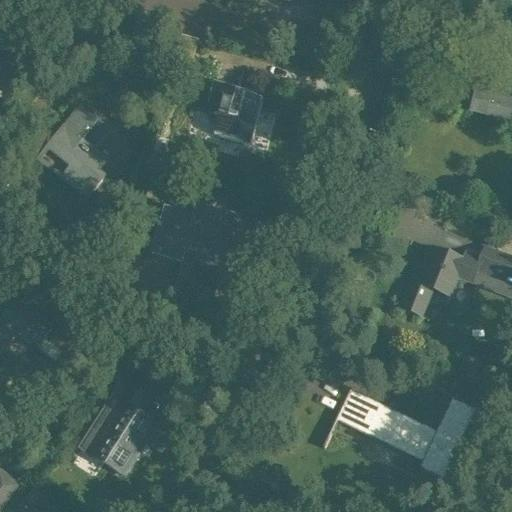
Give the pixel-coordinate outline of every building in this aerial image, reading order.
[(55,17),(52,35),(76,38),(79,20),(69,19),(55,17)] [(503,57),(511,59),(511,58),(511,35),(509,35),(503,57)] [(182,37),(170,81),(192,87),(196,73),(189,71),(197,42),(182,37)] [(502,79),(481,73),(471,112),(511,122),(511,102),(497,99),(502,79)] [(264,101),(238,94),(239,89),(214,82),(209,103),(213,104),(210,115),(220,117),(215,136),(243,144),(245,136),(254,138),(264,101)] [(93,154),(111,132),(79,108),(37,162),(38,163),(48,150),(58,158),(59,157),(74,169),(63,182),(79,194),(77,197),(84,202),(86,199),(87,200),(103,181),(107,176),(99,170),(105,163),(93,154)] [(198,207),(195,216),(164,207),(150,255),(183,264),(185,256),(195,259),(195,261),(206,265),(206,264),(215,266),(238,219),(227,216),(227,215),(198,207)] [(419,265),(401,311),(422,319),(433,291),(450,297),(457,281),(471,287),(476,274),(511,288),(511,242),(502,238),(496,253),(486,249),(485,251),(484,250),(480,260),(466,254),(462,262),(434,251),(427,268),(419,265)] [(80,347),(15,302),(0,323),(0,357),(1,358),(16,337),(37,352),(44,341),(62,353),(54,364),(64,371),(80,347)] [(132,383),(119,403),(108,421),(113,424),(92,457),(122,476),(135,456),(132,454),(140,442),(144,445),(156,427),(139,416),(152,396),(132,383)] [(382,412),(384,408),(351,392),(324,449),(326,450),(338,424),(423,463),(420,470),(444,481),(476,411),(453,399),(435,437),(382,412)] [(0,499),(6,505),(19,487),(0,472),(0,499)] [(42,491),(35,485),(25,497),(33,503),(42,491)]
